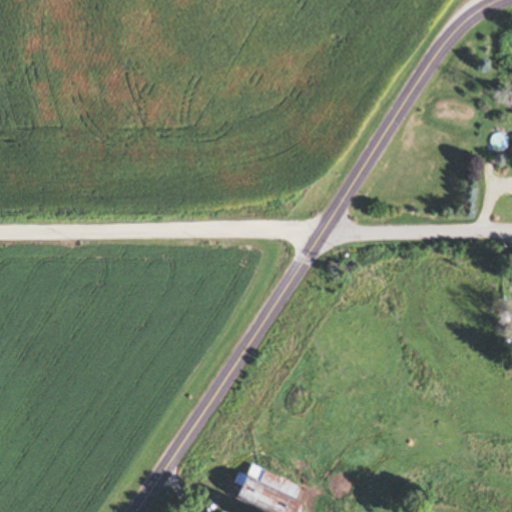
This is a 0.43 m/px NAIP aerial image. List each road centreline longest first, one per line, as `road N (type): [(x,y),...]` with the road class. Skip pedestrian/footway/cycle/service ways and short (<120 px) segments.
road 1 (secondary): [(135,511),(431,53),(491,0)]
road 2 (residential): [(511,230),(0,232)]
